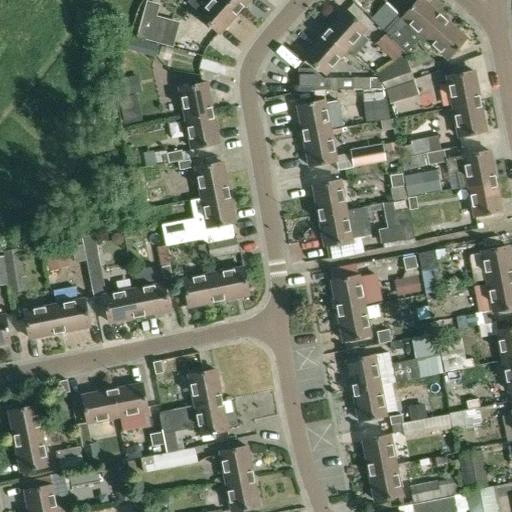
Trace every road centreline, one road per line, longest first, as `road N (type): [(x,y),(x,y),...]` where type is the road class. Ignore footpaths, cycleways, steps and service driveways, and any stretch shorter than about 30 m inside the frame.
road 1 (residential): [(276,325),(280,275),(245,95),(251,64),(304,0)]
road 2 (residential): [(0,379),(276,325)]
road 3 (residential): [(319,511),(302,465),(276,325)]
